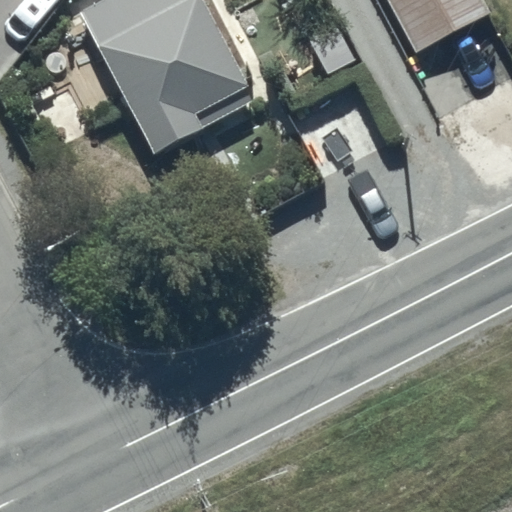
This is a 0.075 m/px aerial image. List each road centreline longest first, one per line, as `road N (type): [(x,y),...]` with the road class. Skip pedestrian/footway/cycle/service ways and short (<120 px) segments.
road 1 (secondary): [(67,476),(511,240)]
road 2 (residential): [(0,348),(67,476)]
